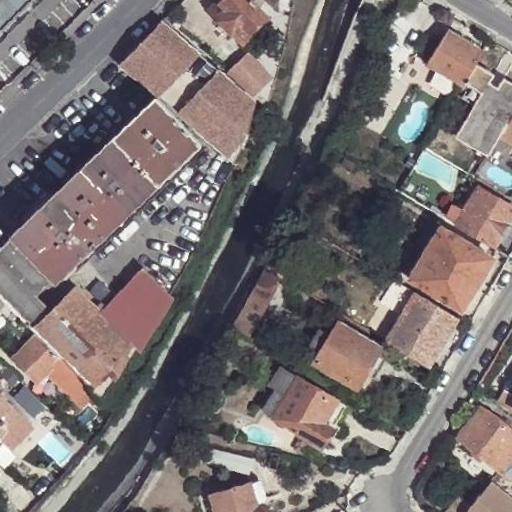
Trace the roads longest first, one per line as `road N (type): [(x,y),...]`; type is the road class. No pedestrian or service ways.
road 1 (residential): [(511,291),(384,499),(399,511)]
road 2 (residential): [(135,0),(0,135)]
